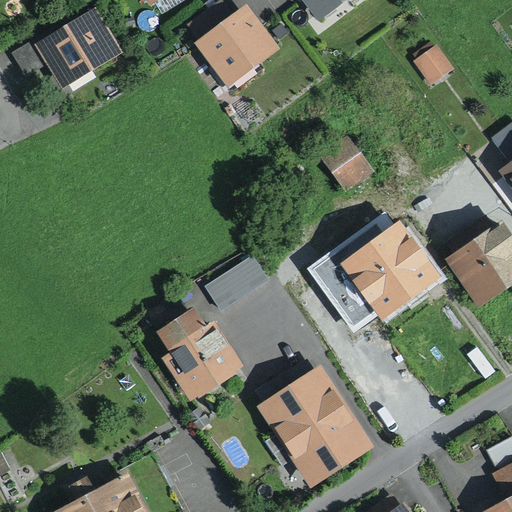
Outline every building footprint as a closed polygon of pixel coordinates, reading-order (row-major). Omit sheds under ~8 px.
[(307,0),(317,13),(335,0),(307,0)] [(270,48),(245,14),(203,45),(228,79),(270,48)] [(112,51),(92,18),(44,47),(64,80),(112,51)] [(447,66),(436,52),(420,64),(430,78),(447,66)] [(318,146),(348,187),(375,166),(351,135),(337,145),(331,137),(318,146)] [(450,243),(485,294),(511,275),(511,260),(484,220),(450,243)] [(398,230),(349,266),(383,312),(398,301),(401,306),(420,293),(416,288),(432,276),(398,230)] [(206,287),(221,310),(267,280),(252,257),(206,287)] [(161,305),(150,312),(157,323),(168,316),(161,305)] [(229,367),(236,363),(212,326),(203,331),(195,319),(167,338),(177,353),(175,354),(176,356),(169,361),(177,373),(185,369),(198,390),(230,369),(229,367)] [(311,475),(361,442),(317,375),(267,408),(311,475)] [(190,417),(198,428),(207,421),(199,410),(190,417)] [(182,511),(151,453),(119,470),(124,479),(94,495),(86,480),(71,488),(79,503),(62,511),(182,511)] [(511,503),(495,511),(511,511),(511,466),(498,474),(511,500),(511,503)]
